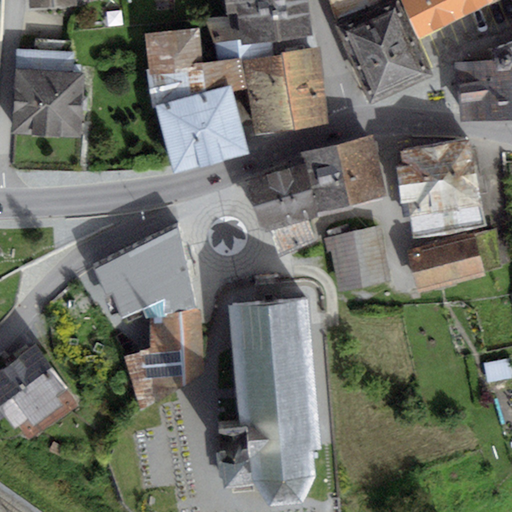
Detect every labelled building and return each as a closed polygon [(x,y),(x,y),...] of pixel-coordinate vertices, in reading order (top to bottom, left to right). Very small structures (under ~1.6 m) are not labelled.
[(305,0),(232,0),(235,17),(207,20),(210,45),(309,35),(305,0)] [(398,0),(386,0),(340,20),(372,93),(428,69),(398,0)] [(411,0),(427,33),(495,0),(411,0)] [(203,63),(199,28),(145,34),(149,71),(146,71),(152,108),(246,88),(241,59),(203,63)] [(511,38),(460,57),(467,111),(511,107),(511,38)] [(320,51),(244,60),(253,135),(329,127),(320,51)] [(85,76),(14,72),(10,135),(81,139),(85,76)] [(232,85),(157,103),(173,173),(249,155),(232,85)] [(372,139),(307,152),(319,209),(384,196),(372,139)] [(471,142),(396,153),(408,236),(483,225),(471,142)] [(302,164),(254,178),(266,222),(273,223),(280,248),(315,239),(307,211),(314,209),(302,164)] [(194,271),(178,223),(98,264),(122,313),(148,312),(148,378),(203,371),(197,303),(194,271)] [(383,231),(330,240),(340,297),(393,289),(383,231)] [(489,235),(416,253),(432,295),(502,276),(496,255),(489,235)] [(305,297),(225,304),(235,420),(227,426),(235,451),(241,451),(245,479),(259,502),(302,501),(313,473),(310,448),(318,447),(305,297)] [(35,349),(0,373),(0,411),(10,426),(22,417),(29,427),(70,398),(35,349)] [(511,365),(494,370),(498,388),(511,385),(511,365)]
